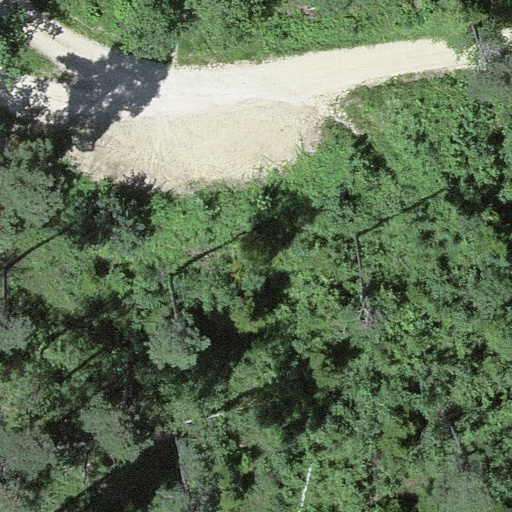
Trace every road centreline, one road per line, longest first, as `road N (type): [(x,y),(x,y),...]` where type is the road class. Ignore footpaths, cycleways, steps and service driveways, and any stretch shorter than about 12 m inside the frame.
road 1 (track): [(166,105),(511,42)]
road 2 (track): [(9,0),(166,105)]
road 3 (track): [(0,101),(166,105)]
